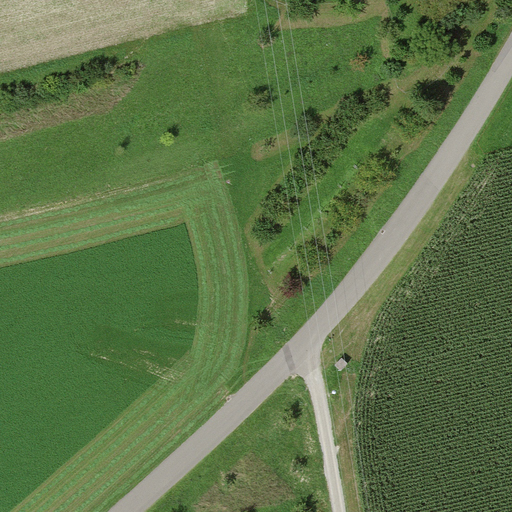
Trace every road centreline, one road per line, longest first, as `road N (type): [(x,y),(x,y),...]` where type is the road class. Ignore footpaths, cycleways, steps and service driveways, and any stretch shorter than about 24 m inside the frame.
road 1 (unclassified): [(125,511),(298,350),(358,282),(511,54)]
road 2 (track): [(340,511),(314,371),(298,350)]
